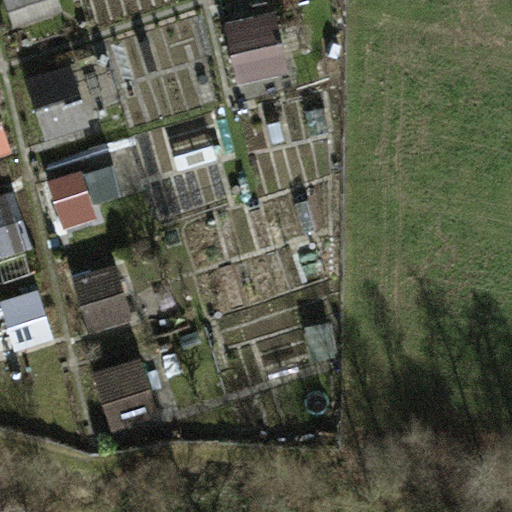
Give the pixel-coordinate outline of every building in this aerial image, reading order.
[(4,0),(10,25),(60,14),(57,0),(4,0)] [(225,27),(242,87),(294,73),(278,13),(225,27)] [(45,142),(92,130),(77,68),(30,79),(45,142)] [(0,158),(16,153),(0,107),(0,158)] [(110,165),(50,180),(62,227),(122,213),(110,165)] [(0,196),(0,254),(31,246),(17,192),(0,196)] [(76,250),(80,325),(148,322),(144,246),(76,250)] [(40,287),(0,297),(0,299),(13,349),(53,339),(40,287)] [(140,360),(95,375),(111,423),(156,407),(140,360)]
